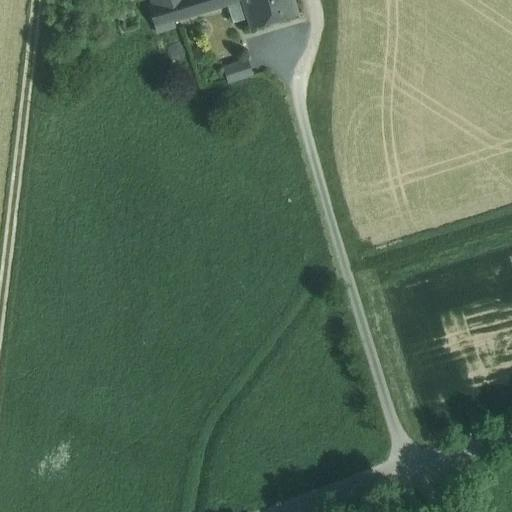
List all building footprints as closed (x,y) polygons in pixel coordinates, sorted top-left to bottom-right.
[(159,0),(161,5),(153,7),(149,8),(156,33),(174,27),(173,22),(189,17),(184,0),(159,0)] [(184,0),(189,17),(228,6),(244,1),(243,0),(184,0)] [(243,0),(244,1),(249,18),(251,28),(296,15),(291,0),(243,0)] [(249,18),(244,1),(228,6),(233,22),(249,18)] [(246,62),(224,69),(228,82),(251,75),(246,62)]
